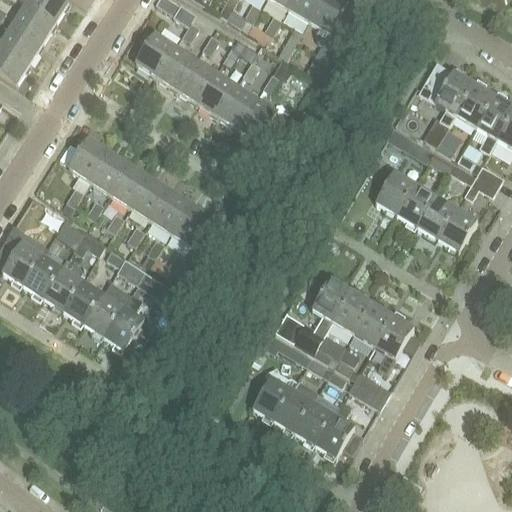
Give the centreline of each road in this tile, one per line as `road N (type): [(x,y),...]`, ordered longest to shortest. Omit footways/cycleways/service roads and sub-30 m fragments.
road 1 (residential): [(0,198),(130,0)]
road 2 (unclassified): [(353,511),(441,358),(467,345)]
road 3 (unknown): [(467,345),(338,253)]
road 4 (residential): [(511,62),(406,0)]
